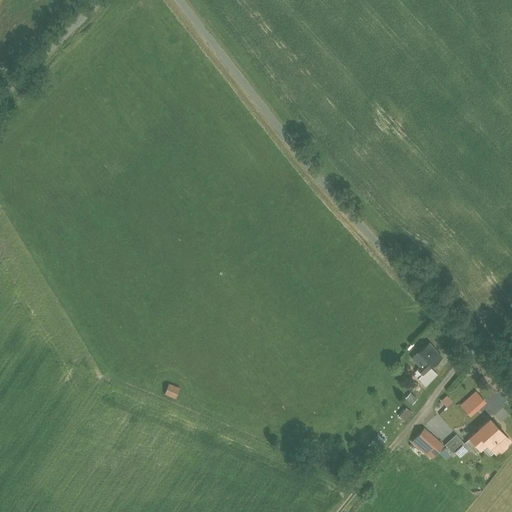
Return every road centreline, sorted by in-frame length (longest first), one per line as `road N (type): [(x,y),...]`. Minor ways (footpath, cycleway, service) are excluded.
road 1 (unclassified): [(177,0),(328,186),(511,387)]
road 2 (unclassified): [(0,99),(100,0)]
